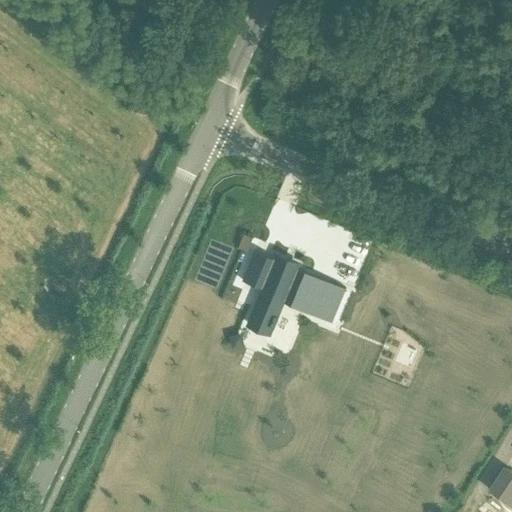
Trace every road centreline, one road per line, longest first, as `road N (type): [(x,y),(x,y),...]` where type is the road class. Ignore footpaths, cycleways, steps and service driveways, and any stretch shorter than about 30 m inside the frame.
road 1 (tertiary): [(35,511),(210,132)]
road 2 (tertiary): [(222,137),(511,251)]
road 3 (tertiary): [(210,132),(272,0)]
